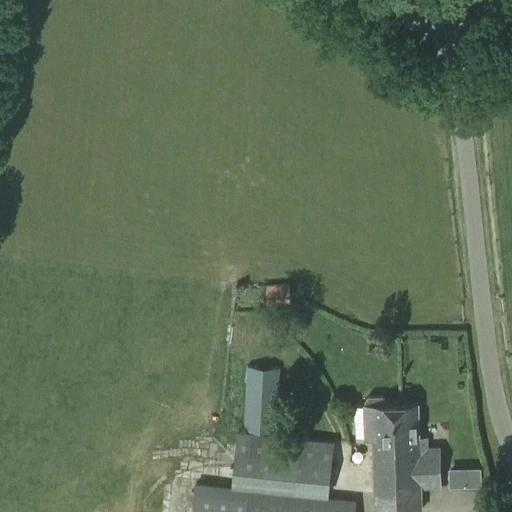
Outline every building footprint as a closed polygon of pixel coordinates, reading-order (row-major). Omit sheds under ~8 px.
[(288,285),(264,287),(264,305),(289,304),(288,285)] [(246,368),(243,433),(276,435),(278,369),(246,368)] [(398,442),(397,405),(382,405),(382,396),(367,396),(363,401),(364,440),(372,440),(373,455),(392,455),(391,443),(398,442)] [(417,404),(397,405),(398,442),(391,443),(392,455),(373,455),(374,511),(402,511),(421,511),(420,489),(441,488),(439,448),(427,448),(427,437),(418,437),(417,404)] [(194,484),(190,511),(353,511),(355,502),(326,500),(332,443),(237,434),(231,488),(194,484)] [(450,464),(449,484),(485,486),(486,466),(450,464)]
